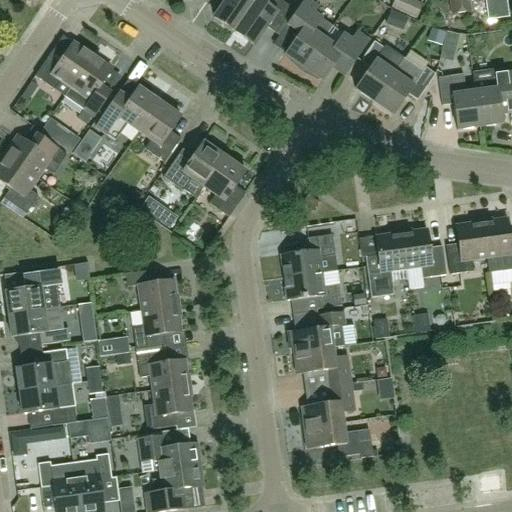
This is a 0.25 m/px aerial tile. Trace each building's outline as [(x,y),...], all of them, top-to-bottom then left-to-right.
[(214,19),(234,32),(255,0),(226,0),(214,19)] [(257,0),(255,0),(234,32),(253,46),(266,28),(276,34),(293,10),(278,0),(273,0),(268,8),(257,0)] [(304,0),(273,46),(286,55),(284,56),(288,58),(287,59),(287,60),(287,61),(288,62),(296,69),(301,73),(324,40),(332,28),(314,15),(318,8),(305,0),(304,0)] [(416,20),(422,5),(410,0),(393,0),(390,8),(416,20)] [(450,0),(452,15),(469,13),(468,2),(483,0),(484,0),(488,21),(509,18),(506,0),(450,0)] [(334,47),(324,40),(301,73),(306,76),(316,81),(317,81),(318,81),(319,80),(322,82),(332,69),(345,78),(369,42),(356,33),(350,41),(343,36),(334,47)] [(370,69),(355,90),(374,103),(404,60),(385,47),(383,49),(374,43),(360,62),(370,69)] [(60,82),(70,89),(92,57),(72,44),(61,60),(52,53),(35,77),(54,91),(60,82)] [(112,71),(92,57),(70,89),(64,98),(93,118),(110,94),(101,87),(112,71)] [(422,73),(404,60),(374,103),(393,117),(407,95),(417,102),(435,76),(425,69),(422,73)] [(472,74),(475,92),(479,128),(502,125),(501,116),(511,114),(511,73),(496,76),(495,71),(472,74)] [(457,131),(479,128),(475,92),(465,94),(462,75),(450,77),(450,78),(438,79),(442,107),(453,106),(457,131)] [(127,125),(137,132),(139,133),(159,104),(138,89),(128,103),(117,96),(95,128),(115,142),(127,125)] [(180,118),(159,104),(139,133),(150,141),(144,150),(164,164),(181,140),(170,133),(180,118)] [(100,140),(91,134),(86,142),(95,148),(100,140)] [(17,137),(4,157),(37,180),(44,170),(53,176),(67,156),(44,141),(37,151),(17,137)] [(204,188),(224,158),(202,144),(192,158),(182,151),(163,179),(183,193),(183,191),(195,199),(204,188)] [(29,191),(37,180),(4,157),(0,162),(0,182),(10,190),(3,200),(26,215),(38,197),(29,191)] [(224,158),(204,188),(215,196),(209,205),(229,219),(245,195),(235,187),(245,173),(224,158)] [(319,204),(307,197),(302,205),(314,213),(319,204)] [(511,271),(511,233),(509,234),(507,220),(481,224),(486,259),(488,275),(511,271)] [(486,259),(481,224),(455,227),(458,245),(445,247),(449,276),(473,273),(471,261),(486,259)] [(427,231),(401,235),(406,270),(420,268),(422,280),(446,277),(442,248),(429,249),(427,231)] [(407,281),(406,270),(401,235),(375,238),(377,257),(365,258),(371,299),(394,296),(392,283),(407,281)] [(280,256),(283,279),(322,274),(337,272),(335,258),(332,236),(307,240),(309,252),(280,256)] [(267,291),(278,290),(278,270),(266,270),(267,291)] [(141,312),(177,307),(173,281),(156,284),(154,271),(125,276),(127,288),(138,287),(141,312)] [(5,293),(8,316),(43,311),(59,309),(56,286),(61,285),(59,273),(31,277),(33,289),(5,293)] [(323,288),(322,274),(283,279),(286,302),(315,298),(317,311),(341,307),(339,286),(323,288)] [(177,307),(141,312),(143,326),(132,328),(136,352),(165,348),(163,335),(180,333),(177,307)] [(11,338),(39,334),(41,346),(68,343),(66,330),(62,331),(59,309),(43,311),(8,316),(11,338)] [(293,354),(333,349),(332,339),(337,338),(341,332),(341,327),(342,326),(341,314),(319,317),(321,329),(286,334),(289,350),(293,349),(293,354)] [(427,315),(412,317),(413,330),(429,328),(427,315)] [(388,340),(385,321),(372,323),(375,342),(388,340)] [(329,388),(350,385),(347,358),(334,359),(333,349),(293,354),(296,376),(326,372),(329,388)] [(16,370),(19,393),(54,388),(71,386),(66,351),(42,354),(44,366),(16,370)] [(152,392),(188,387),(184,361),(167,364),(165,351),(136,355),(139,379),(150,378),(152,392)] [(85,384),(100,382),(98,368),(83,370),(85,384)] [(100,382),(85,384),(87,397),(101,395),(100,382)] [(304,429),(343,424),(342,414),(354,412),(350,385),(329,388),(331,404),(301,408),(304,429)] [(54,388),(19,393),(22,415),(50,411),(52,427),(76,424),(71,386),(54,388)] [(188,387),(152,392),(154,406),(143,408),(147,431),(176,427),(174,415),(191,413),(188,387)] [(343,424),(304,429),(306,451),(337,447),(338,459),(360,456),(360,460),(372,458),(370,442),(358,443),(357,433),(345,434),(343,424)] [(82,445),(109,446),(110,429),(82,428),(82,445)] [(152,472),(159,472),(199,466),(196,445),(164,449),(162,437),(138,441),(140,453),(144,452),(145,463),(150,462),(152,472)] [(96,457),(96,462),(73,466),(79,511),(103,511),(99,481),(111,479),(108,456),(96,457)] [(79,511),(73,466),(51,469),(50,464),(38,465),(41,489),(53,488),(56,511),(79,511)] [(202,487),(199,466),(159,472),(160,481),(154,482),(155,493),(146,495),(148,511),(187,506),(184,490),(202,487)] [(105,492),(109,511),(122,511),(117,489),(105,492)]
